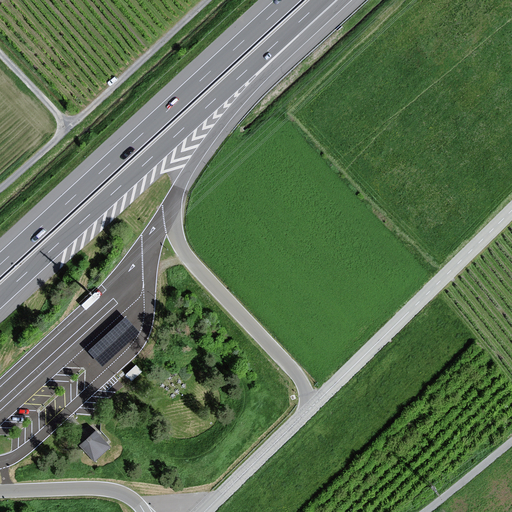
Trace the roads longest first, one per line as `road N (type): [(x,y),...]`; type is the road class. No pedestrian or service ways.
road 1 (motorway): [(0,297),(321,1)]
road 2 (unclassified): [(511,210),(204,511)]
road 3 (motorway): [(287,0),(0,263)]
road 4 (motorway): [(173,205),(198,153),(321,1)]
road 5 (unclassified): [(0,47),(67,123),(0,185)]
road 6 (track): [(67,123),(203,0)]
